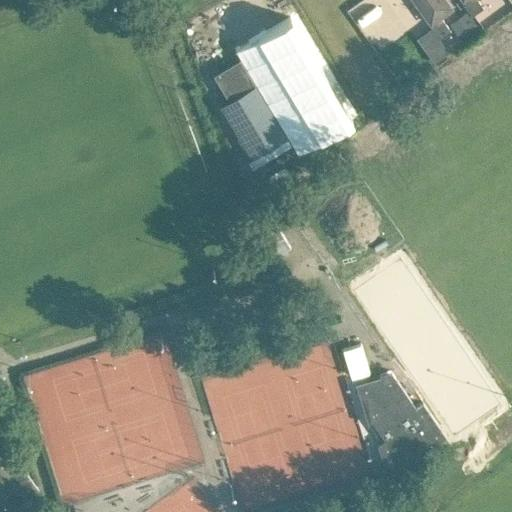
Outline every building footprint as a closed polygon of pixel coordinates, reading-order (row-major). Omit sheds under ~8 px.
[(300,25),(319,14),(311,0),(294,0),(288,3),(300,25)] [(414,0),(430,23),(451,7),(445,0),(414,0)] [(472,15),(483,7),(478,0),(468,0),(464,3),(472,15)] [(469,15),(454,26),(464,39),(479,28),(469,15)] [(439,38),(451,30),(442,19),(431,27),(439,38)] [(225,113),(251,156),(287,135),(240,57),(213,73),(229,99),(221,104),(220,104),(225,113)] [(289,247),(264,207),(244,220),(268,260),(289,247)] [(447,436),(442,429),(422,400),(415,405),(392,371),(380,374),(382,381),(362,388),(372,421),(390,447),(381,454),(387,474),(388,477),(404,466),(440,440),(447,436)] [(0,489),(13,508),(39,489),(14,454),(13,454),(8,448),(0,453),(0,489)]
